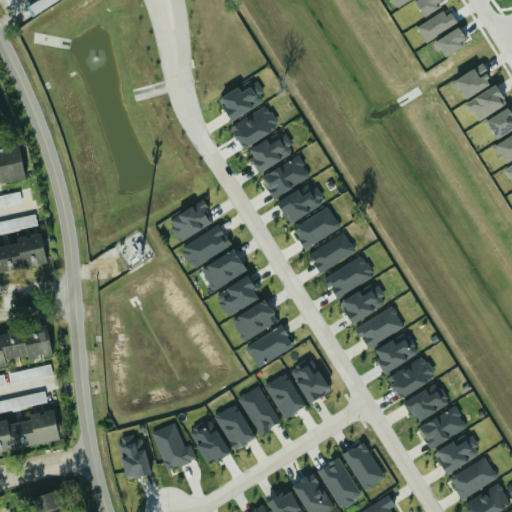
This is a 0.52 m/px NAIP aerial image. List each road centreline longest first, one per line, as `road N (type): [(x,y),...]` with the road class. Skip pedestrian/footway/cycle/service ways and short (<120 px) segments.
road 1 (residential): [(168,27),(192,124),(434,511)]
road 2 (tertiary): [(109,511),(81,398),(58,187),(0,43)]
road 3 (residential): [(368,406),(192,511)]
